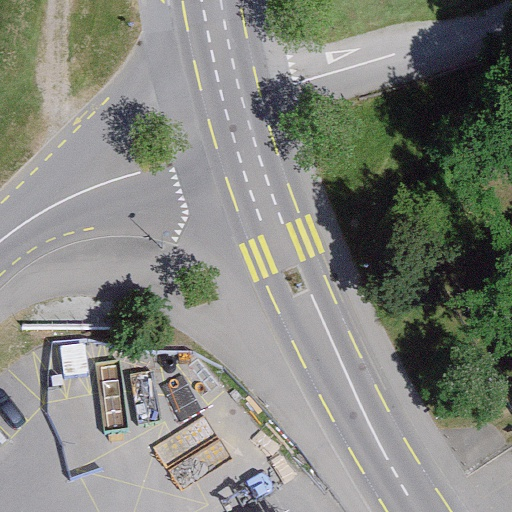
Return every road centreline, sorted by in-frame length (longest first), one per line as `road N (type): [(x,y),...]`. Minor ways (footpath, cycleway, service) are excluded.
road 1 (unclassified): [(238,117),(313,320),(419,511)]
road 2 (unclassified): [(238,117),(511,15)]
road 3 (residential): [(0,243),(70,194),(238,117)]
road 4 (track): [(70,194),(58,0)]
road 5 (unclassified): [(211,0),(238,117)]
